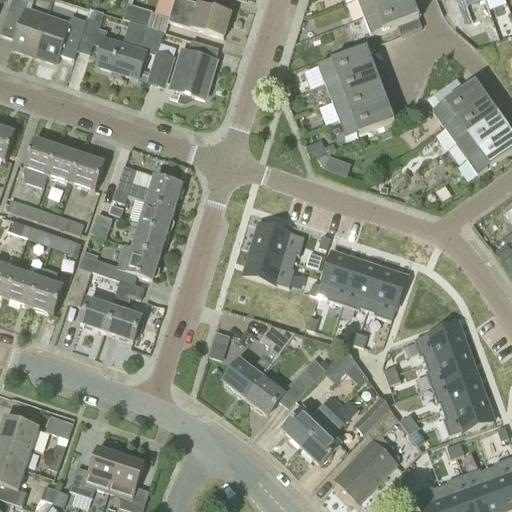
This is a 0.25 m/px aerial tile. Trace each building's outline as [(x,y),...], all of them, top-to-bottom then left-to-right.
[(409,0),(369,0),(356,5),(363,23),(411,5),(409,0)] [(484,6),(482,0),(461,0),(466,13),(484,6)] [(223,44),(231,19),(175,2),(167,27),(223,44)] [(33,61),(46,23),(24,15),(27,8),(12,3),(0,38),(0,41),(13,45),(10,53),(33,61)] [(397,31),(418,23),(411,5),(363,23),(370,42),(397,31)] [(129,25),(147,31),(152,15),(127,8),(122,23),(129,25)] [(85,29),(99,33),(103,17),(91,14),(89,13),(85,27),(85,29)] [(46,23),(33,61),(56,68),(59,61),(72,65),(76,55),(80,44),(85,29),(85,27),(71,22),(68,30),(46,23)] [(400,40),(421,32),(418,23),(397,31),(400,40)] [(99,62),(96,72),(137,85),(137,84),(141,72),(145,57),(154,60),(155,56),(157,57),(157,55),(143,51),(149,32),(147,31),(129,25),(122,50),(104,45),(102,52),(99,62)] [(149,32),(143,51),(157,55),(163,36),(149,32)] [(215,67),(208,64),(212,52),(191,45),(187,58),(182,56),(172,90),(181,92),(179,97),(204,105),(215,67)] [(324,91),(373,72),(366,54),(317,73),(324,91)] [(164,94),(174,62),(155,56),(154,60),(145,88),(164,94)] [(373,72),(324,91),(331,109),(380,91),(373,72)] [(443,134),(486,104),(475,88),(432,118),(443,134)] [(380,91),(331,109),(338,127),(387,109),(380,91)] [(486,104),(443,134),(455,150),(497,120),(486,104)] [(345,146),(394,127),(387,109),(338,127),(345,146)] [(497,120),(455,150),(466,166),(508,136),(497,120)] [(0,133),(0,165),(5,167),(14,139),(0,133)] [(511,140),(508,136),(466,166),(477,182),(511,157),(511,140)] [(47,181),(57,153),(33,145),(23,173),(47,181)] [(71,189),(80,161),(57,153),(47,181),(71,189)] [(322,173),(333,178),(337,179),(342,165),(327,160),(327,161),(322,173)] [(80,161),(71,189),(95,197),(104,169),(80,161)] [(153,183),(150,195),(131,189),(135,176),(123,172),(115,197),(127,201),(146,207),(174,215),(181,191),(153,183)] [(32,225),(36,214),(18,207),(21,199),(9,195),(2,215),(32,225)] [(127,201),(115,197),(111,206),(124,210),(127,201)] [(174,215),(146,207),(139,230),(166,239),(174,215)] [(122,213),(111,209),(108,218),(120,221),(122,213)] [(36,214),(32,225),(56,233),(59,222),(36,214)] [(105,245),(112,225),(97,220),(90,240),(105,245)] [(26,244),(30,233),(0,222),(0,223),(0,245),(23,254),(26,244)] [(59,222),(56,233),(79,241),(83,229),(59,222)] [(258,229),(251,254),(293,267),(293,266),(296,258),(299,258),(303,243),(258,229)] [(166,239),(139,230),(132,251),(131,253),(159,262),(166,239)] [(30,233),(26,244),(50,252),(54,241),(30,233)] [(54,241),(50,252),(77,262),(81,250),(54,241)] [(330,243),(322,241),(318,252),(326,255),(330,243)] [(494,256),(502,266),(509,261),(511,258),(511,256),(505,248),(494,256)] [(78,274),(91,278),(119,287),(132,291),(133,290),(133,289),(136,281),(152,286),(159,262),(131,253),(132,251),(124,249),(117,272),(82,261),(78,274)] [(293,267),(251,254),(243,279),(289,293),(293,277),(290,276),(293,268),(293,267)] [(357,265),(332,257),(326,275),(321,290),(318,298),(319,299),(327,301),(326,304),(342,310),(357,265)] [(368,315),(382,273),(357,265),(342,310),(357,315),(358,312),(366,315),(368,315)] [(0,302),(6,305),(15,277),(17,269),(8,266),(6,274),(0,271),(0,302)] [(62,293),(53,290),(57,278),(42,273),(38,285),(29,312),(53,321),(62,293)] [(406,282),(382,273),(368,315),(369,315),(377,318),(376,321),(391,326),(406,282)] [(91,278),(78,274),(66,308),(79,312),(88,285),(116,294),(119,287),(91,278)] [(15,277),(6,305),(29,312),(38,285),(15,277)] [(114,314),(105,339),(132,348),(140,323),(125,318),(130,302),(140,305),(144,292),(133,289),(133,290),(132,291),(119,287),(116,294),(110,313),(114,314)] [(321,290),(313,288),(309,299),(317,302),(318,298),(321,290)] [(105,339),(114,314),(110,313),(87,305),(79,330),(105,339)] [(224,326),(243,331),(246,319),(227,314),(224,326)] [(318,325),(310,322),(306,333),(314,336),(318,325)] [(425,368),(467,353),(458,328),(413,345),(419,360),(422,359),(425,367),(425,368)] [(244,405),(262,383),(280,359),(279,358),(294,338),(270,330),(259,345),(268,352),(251,374),(239,366),(222,388),(244,405)] [(359,338),(351,336),(347,347),(355,350),(359,338)] [(210,350),(224,354),(228,342),(214,338),(210,350)] [(366,341),(359,338),(355,350),(363,352),(366,341)] [(475,377),(467,353),(425,368),(426,369),(428,376),(425,377),(431,393),(475,377)] [(347,355),(323,378),(334,388),(345,377),(360,391),(367,384),(347,355)] [(262,383),(244,405),(267,422),(278,407),(288,414),(325,375),(314,364),(281,398),(262,383)] [(397,379),(394,371),(383,375),(386,383),(397,379)] [(443,417),(484,401),(475,377),(431,393),(437,409),(440,408),(443,415),(443,417)] [(400,386),(397,379),(386,383),(389,390),(400,386)] [(282,436),(301,454),(343,410),(342,410),(333,401),(330,404),(329,403),(326,406),(325,405),(309,422),(302,415),(282,436)] [(493,426),(484,401),(443,417),(444,418),(446,426),(443,427),(449,442),(493,426)] [(352,430),(363,441),(367,437),(389,414),(379,402),(352,430)] [(339,451),(331,443),(359,414),(348,404),(342,410),(343,410),(301,454),(319,472),(339,451)] [(397,470),(386,460),(393,453),(381,442),(397,425),(389,414),(367,437),(374,444),(333,486),(358,510),(397,470)] [(414,426),(409,420),(400,427),(404,433),(414,426)] [(67,445),(73,430),(50,422),(44,437),(67,445)] [(0,435),(0,444),(31,455),(38,434),(4,423),(0,435)] [(419,433),(414,426),(404,433),(409,440),(419,433)] [(501,446),(508,443),(504,432),(496,434),(501,446)] [(31,455),(0,444),(0,467),(24,475),(31,455)] [(456,462),(463,459),(459,448),(452,451),(456,462)] [(51,462),(60,465),(65,453),(56,450),(51,462)] [(448,465),(456,462),(452,451),(444,454),(448,465)] [(91,504),(94,493),(108,498),(120,462),(97,454),(89,478),(76,473),(68,497),(91,504)] [(60,465),(51,462),(47,474),(56,477),(60,465)] [(143,511),(148,497),(135,493),(143,470),(120,462),(108,498),(122,502),(118,511),(143,511)] [(489,474),(503,511),(511,511),(511,462),(497,468),(498,471),(490,473),(489,474)] [(24,475),(0,467),(0,490),(17,496),(24,475)] [(406,487),(413,484),(409,473),(402,476),(405,484),(406,487)] [(475,511),(503,511),(489,474),(488,474),(480,477),(479,474),(463,480),(475,511)] [(440,492),(447,511),(475,511),(463,480),(448,486),(449,489),(441,492),(440,492)] [(419,511),(447,511),(440,492),(439,492),(431,495),(430,492),(414,498),(419,511)] [(43,505),(53,509),(57,496),(47,493),(43,505)] [(57,496),(53,509),(62,511),(63,511),(68,499),(57,496)]
